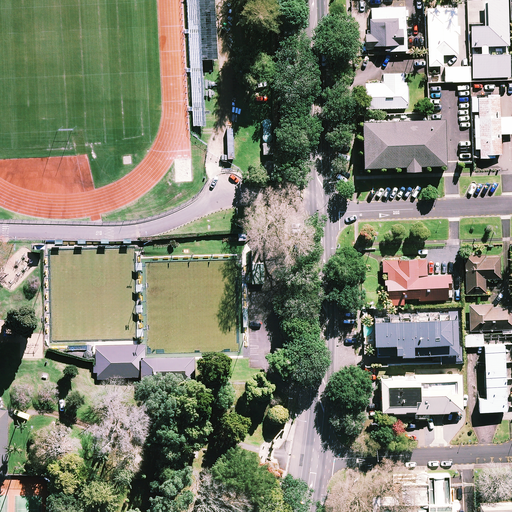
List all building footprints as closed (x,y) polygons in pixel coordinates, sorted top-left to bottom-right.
[(507,2),(477,3),(479,46),(501,46),(500,29),(508,28),(507,2)] [(405,6),(370,8),(371,18),(369,18),(369,33),(364,34),(365,49),(379,48),(379,50),(386,49),(386,51),(407,50),(405,6)] [(457,35),(460,35),(459,26),(456,26),(456,7),(426,8),(428,66),(443,66),(442,55),(458,54),(457,35)] [(407,67),(383,67),(384,76),(366,77),(367,103),(408,101),(407,67)] [(469,82),(469,67),(451,67),(452,82),(469,82)] [(499,92),(474,93),(476,151),(501,150),(499,92)] [(440,115),(356,118),(358,167),(442,164),(440,115)] [(263,142),(263,154),(272,154),(272,142),(271,142),(270,119),(262,119),(263,142)] [(425,248),(383,250),(385,294),(449,292),(448,269),(426,270),(425,248)] [(500,250),(463,251),(465,286),(486,286),(486,273),(501,272),(500,250)] [(252,264),(252,273),(245,273),(245,281),(252,282),(252,283),(263,283),(263,264),(252,264)] [(511,297),(472,299),(473,325),(511,323),(511,297)] [(458,311),(371,314),(372,346),(438,343),(438,353),(459,353),(458,311)] [(506,339),(482,340),(484,390),(478,391),(479,406),(508,404),(506,339)] [(94,366),(94,380),(139,379),(139,387),(192,386),(191,357),(144,358),(144,344),(93,346),(94,366)] [(461,371),(412,373),(413,408),(462,406),(461,371)] [(412,373),(379,374),(380,401),(413,399),(412,373)] [(0,480),(1,481),(8,474),(8,409),(0,409),(0,480)] [(454,511),(448,472),(409,475),(407,511),(402,511),(454,511)] [(511,511),(511,499),(478,501),(478,511),(511,511)]
